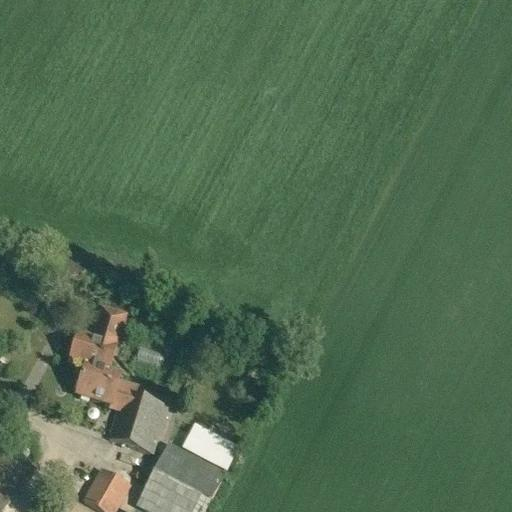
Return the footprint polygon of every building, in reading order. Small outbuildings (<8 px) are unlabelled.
[(67,365),(82,369),(83,366),(107,373),(124,319),(101,311),(92,340),(76,335),(67,365)] [(206,360),(212,344),(196,338),(191,354),(206,360)] [(107,442),(151,457),(167,409),(133,399),(136,390),(117,384),(120,377),(107,373),(83,366),(82,369),(75,396),(117,409),(107,442)] [(194,428),(182,450),(225,473),(237,451),(194,428)] [(0,511),(5,511),(37,474),(3,447),(0,451),(0,511)] [(168,447),(135,509),(141,511),(206,511),(225,476),(168,447)] [(100,473),(77,511),(115,511),(129,489),(100,473)]
